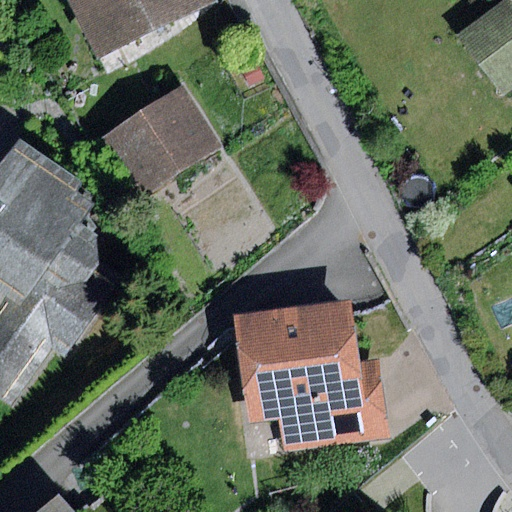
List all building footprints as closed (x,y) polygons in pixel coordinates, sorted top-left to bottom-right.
[(70,0),(98,56),(215,0),(70,0)] [(511,0),(505,0),(458,35),(504,97),(511,91),(511,0)] [(184,89),(104,140),(142,198),(221,147),(184,89)] [(88,184),(20,138),(0,167),(0,398),(12,407),(52,349),(65,358),(121,277),(101,263),(99,236),(84,226),(98,205),(81,194),(88,184)] [(353,305),(240,319),(253,422),(277,419),(281,450),(390,437),(380,357),(360,360),(353,305)] [(73,511),(61,498),(44,511),(73,511)]
